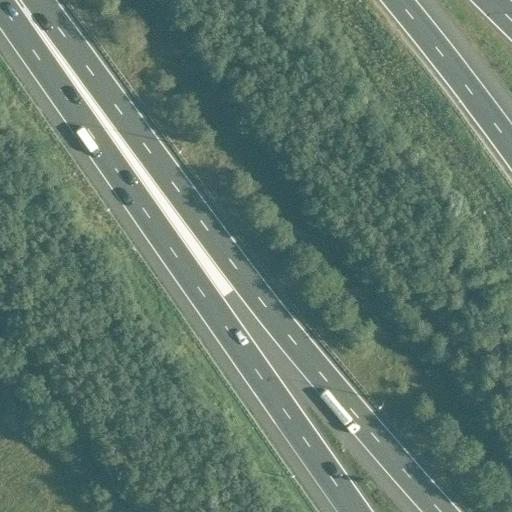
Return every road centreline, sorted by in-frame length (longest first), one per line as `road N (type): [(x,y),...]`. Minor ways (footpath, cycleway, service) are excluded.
road 1 (motorway): [(31,0),(265,309),(438,511)]
road 2 (motorway): [(6,0),(31,59),(350,511)]
road 3 (motorway): [(511,152),(393,0)]
